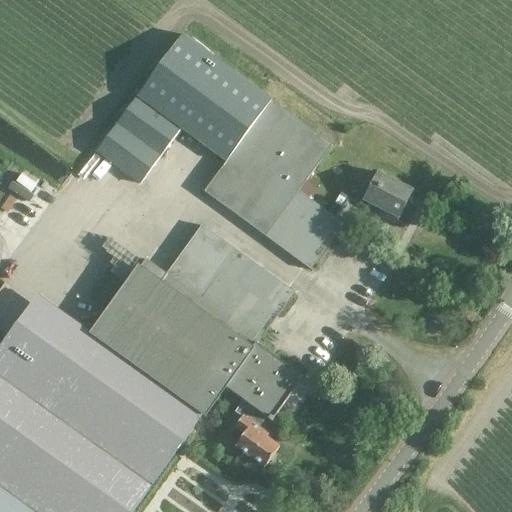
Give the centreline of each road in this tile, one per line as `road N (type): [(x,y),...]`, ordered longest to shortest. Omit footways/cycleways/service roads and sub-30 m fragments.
road 1 (unknown): [(246,215),(458,377)]
road 2 (tertiary): [(361,511),(511,303)]
